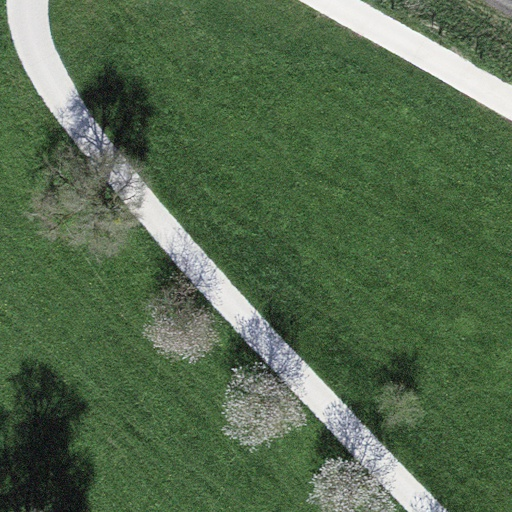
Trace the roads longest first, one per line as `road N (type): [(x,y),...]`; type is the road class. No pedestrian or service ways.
road 1 (track): [(440,511),(244,310),(69,111),(39,46),(34,0)]
road 2 (track): [(329,0),(511,101)]
